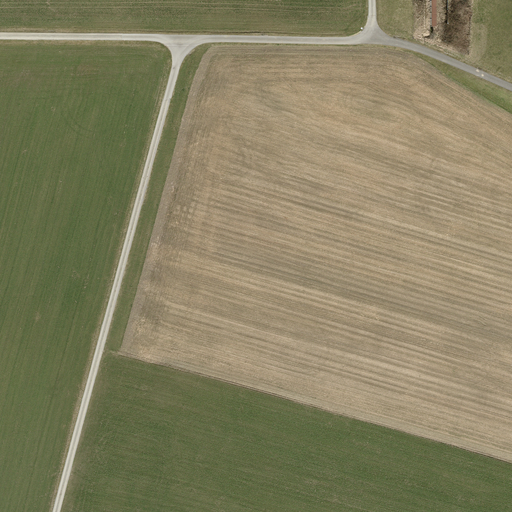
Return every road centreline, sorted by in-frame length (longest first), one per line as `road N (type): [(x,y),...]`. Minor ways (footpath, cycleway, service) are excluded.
road 1 (unclassified): [(0,37),(373,40),(511,86)]
road 2 (track): [(182,40),(57,511)]
